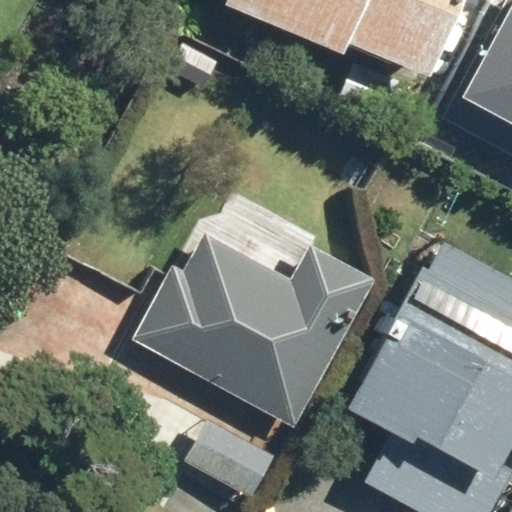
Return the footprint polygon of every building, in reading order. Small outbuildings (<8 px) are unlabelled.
[(221,0),(220,3),(337,52),(342,39),(423,74),(455,0),(221,0)] [(511,0),(506,0),(440,122),(511,160),(511,0)] [(170,264),(130,338),(291,425),(371,278),(307,244),(288,278),(202,232),(181,270),(170,264)] [(511,279),(440,242),(425,270),(417,266),(343,407),(386,430),(359,480),(420,511),(484,511),(511,461),(511,279)] [(204,411),(178,460),(251,497),(276,449),(204,411)]
